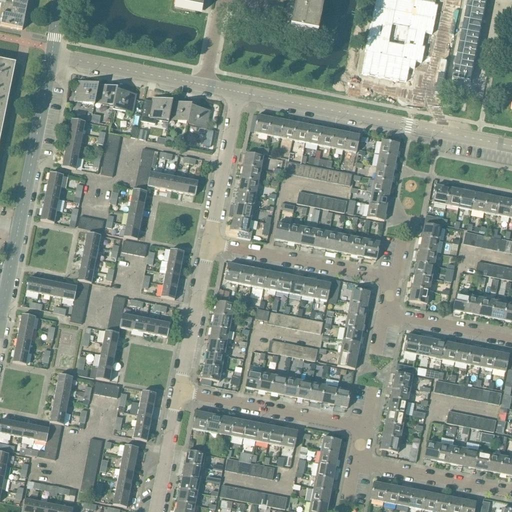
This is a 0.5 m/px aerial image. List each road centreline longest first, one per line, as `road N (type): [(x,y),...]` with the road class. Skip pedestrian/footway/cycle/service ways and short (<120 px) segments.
road 1 (residential): [(511,146),(237,92)]
road 2 (tertiary): [(51,55),(0,320)]
road 3 (residential): [(393,279),(208,244)]
road 4 (residential): [(361,427),(179,391)]
road 5 (residential): [(511,493),(354,464)]
road 6 (residential): [(204,85),(51,55)]
road 7 (residential): [(208,244),(237,92)]
road 8 (residential): [(95,327),(102,291),(195,310)]
road 9 (residential): [(511,339),(386,314)]
road 10 (residential): [(155,511),(179,391)]
